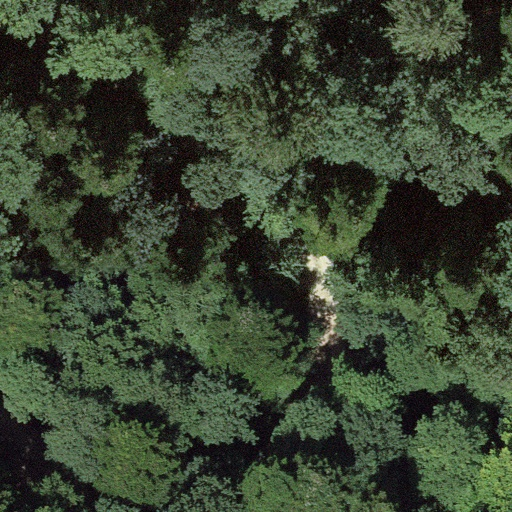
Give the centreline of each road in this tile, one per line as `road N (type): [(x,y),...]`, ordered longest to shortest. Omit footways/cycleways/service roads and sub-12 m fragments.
road 1 (track): [(188,511),(293,435),(316,366),(311,289),(289,222),(76,0)]
road 2 (track): [(0,410),(89,511)]
